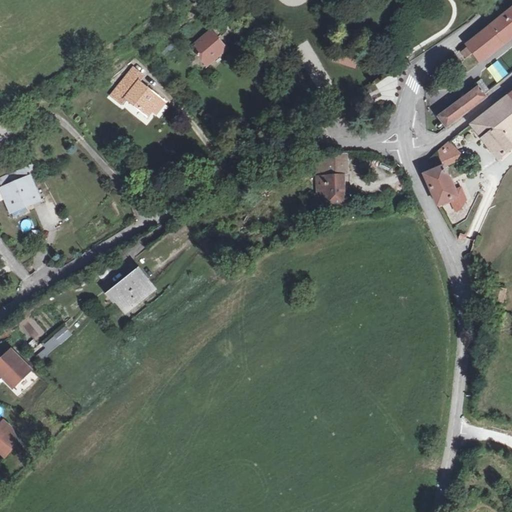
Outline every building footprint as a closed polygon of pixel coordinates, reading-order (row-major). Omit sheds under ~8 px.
[(486,29),(468,43),(480,60),(511,35),(511,7),(490,25),(486,29)] [(216,27),(200,41),(205,48),(201,51),(208,59),(214,59),(221,54),(230,46),(216,27)] [(355,68),(360,53),(342,47),(337,62),(355,68)] [(453,51),(437,62),(451,87),(460,80),(468,72),(456,52),(453,51)] [(151,113),(155,107),(164,96),(145,79),(149,74),(139,66),(116,93),(126,101),(130,96),(144,107),(151,113)] [(487,97),(483,91),(480,86),(441,117),(448,126),(487,97)] [(511,96),(510,94),(475,121),(474,122),(487,137),(485,139),(500,158),(511,146),(511,142),(511,141),(511,96)] [(164,96),(155,107),(159,111),(168,100),(164,96)] [(440,150),(444,158),(455,150),(451,141),(440,150)] [(329,171),(320,172),(322,199),(349,199),(347,151),(337,150),(327,150),(327,152),(329,171)] [(460,158),(455,150),(444,158),(441,160),(444,166),(449,164),(460,158)] [(329,171),(327,152),(319,153),(320,172),(329,171)] [(381,170),(384,157),(379,156),(376,168),(381,170)] [(441,201),(452,196),(460,193),(457,188),(448,170),(451,168),(449,164),(444,166),(426,172),(441,201)] [(2,188),(11,209),(33,200),(34,203),(38,201),(43,199),(31,174),(2,188)] [(460,193),(452,196),(459,208),(466,204),(468,197),(462,185),(457,188),(460,193)] [(35,207),(45,232),(55,228),(45,203),(35,207)] [(110,294),(124,312),(154,289),(139,271),(110,294)] [(72,311),(82,305),(78,299),(68,305),(72,311)] [(66,328),(55,337),(60,344),(71,335),(66,328)] [(60,344),(55,337),(45,344),(48,348),(36,357),(39,361),(60,344)] [(30,368),(12,350),(0,361),(0,373),(12,386),(30,368)] [(0,420),(0,441),(10,429),(13,425),(5,418),(2,422),(0,420)] [(17,435),(10,429),(0,441),(0,447),(5,452),(17,435)]
